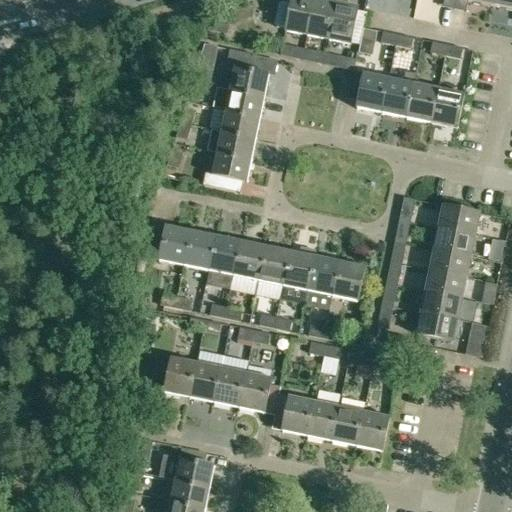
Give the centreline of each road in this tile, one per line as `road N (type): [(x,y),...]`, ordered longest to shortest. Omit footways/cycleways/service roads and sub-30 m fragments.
road 1 (residential): [(285,134),(269,210),(388,235),(404,158)]
road 2 (residential): [(490,511),(345,482)]
road 3 (residential): [(511,49),(375,21)]
road 4 (residential): [(404,158),(285,134)]
